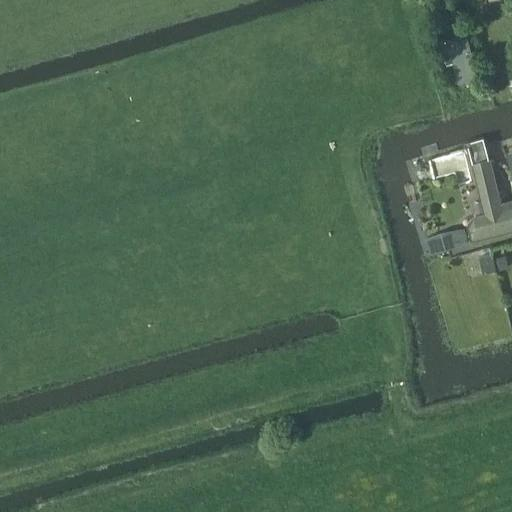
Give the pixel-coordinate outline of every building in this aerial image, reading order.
[(482,78),(468,32),(446,39),(448,48),(441,51),(446,64),(453,62),(460,85),(482,78)] [(484,136),(467,141),(468,143),(470,152),(487,147),(484,137),(484,136)] [(468,227),(471,240),(511,229),(511,198),(504,200),(502,203),(491,157),(472,163),(485,212),(472,216),(470,219),(468,224),(468,227)] [(430,253),(469,241),(465,227),(426,238),(430,253)] [(493,253),(479,256),(483,273),(497,270),(493,253)]
